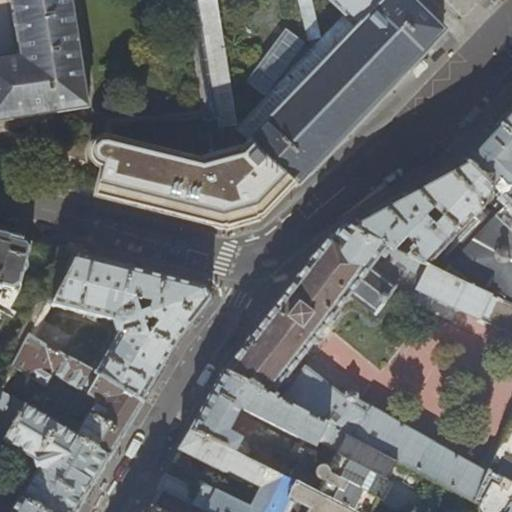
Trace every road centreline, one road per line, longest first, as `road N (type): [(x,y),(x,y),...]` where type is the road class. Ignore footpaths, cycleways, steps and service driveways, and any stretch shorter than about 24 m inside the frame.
road 1 (tertiary): [(256,257),(432,120),(511,39)]
road 2 (residential): [(113,511),(256,257)]
road 3 (tertiary): [(0,201),(223,258),(256,257)]
